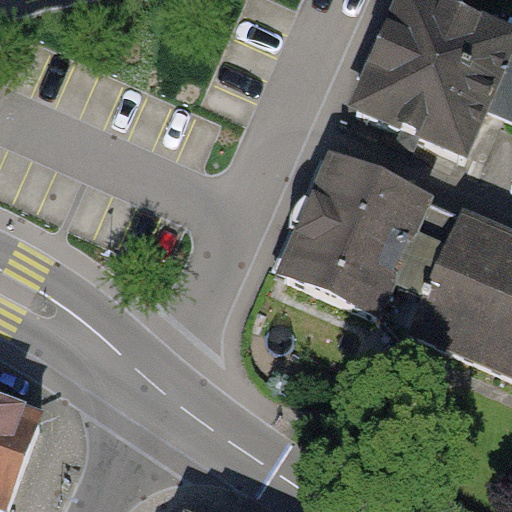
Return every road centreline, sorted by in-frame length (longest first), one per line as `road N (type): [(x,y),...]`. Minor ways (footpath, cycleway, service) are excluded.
road 1 (tertiary): [(336,511),(156,387)]
road 2 (tertiary): [(0,285),(156,387)]
road 3 (residential): [(156,387),(99,511)]
